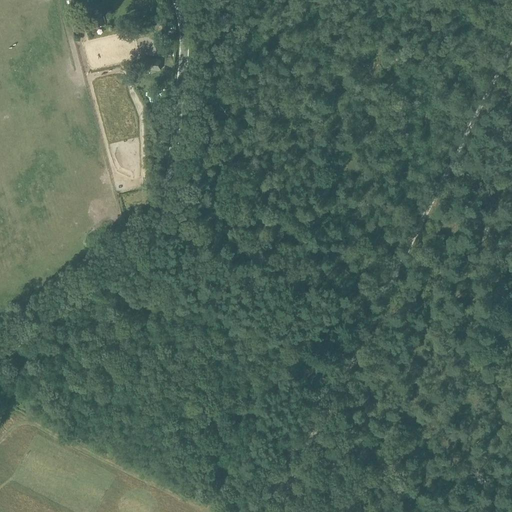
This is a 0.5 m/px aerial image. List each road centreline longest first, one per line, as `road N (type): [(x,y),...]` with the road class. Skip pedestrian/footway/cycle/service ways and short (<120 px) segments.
road 1 (track): [(511,47),(279,511)]
road 2 (unclassified): [(0,353),(141,242),(160,207),(184,38),(173,0)]
